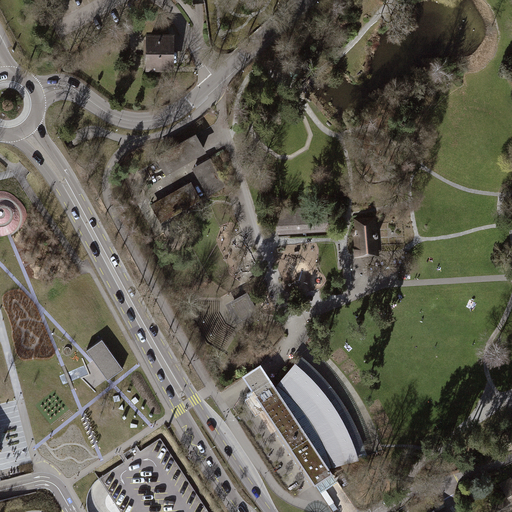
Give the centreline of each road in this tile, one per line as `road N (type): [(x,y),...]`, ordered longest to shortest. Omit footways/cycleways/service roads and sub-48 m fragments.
road 1 (tertiary): [(67,86),(114,117),(158,119),(188,103),(301,0)]
road 2 (secondary): [(68,190),(170,375)]
road 3 (secondary): [(269,511),(170,375)]
road 4 (secondary): [(170,375),(180,410),(244,511)]
